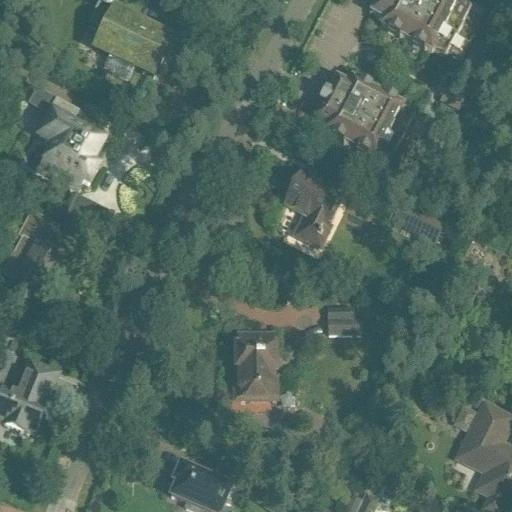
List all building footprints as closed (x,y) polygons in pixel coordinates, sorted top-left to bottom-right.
[(433,53),(446,60),(447,57),(460,63),(467,48),(469,49),(474,38),(473,37),(481,22),(469,16),(470,13),(458,6),(460,3),(453,0),(375,0),(379,2),(371,17),(383,23),(380,29),(386,32),(385,34),(400,41),(401,40),(411,45),(410,47),(425,54),(426,53),(432,56),(433,53)] [(487,26),(507,36),(505,41),(510,44),(511,39),(511,17),(508,15),(511,4),(511,0),(501,0),(496,10),(487,26)] [(98,7),(88,26),(101,33),(90,54),(153,87),(175,43),(113,11),(111,13),(98,7)] [(377,160),(390,166),(391,163),(404,170),(412,155),(413,155),(419,144),(417,144),(425,128),(413,122),(414,119),(402,112),(404,109),(398,106),(398,105),(383,97),(383,99),(373,93),(373,92),(359,84),(358,86),(352,82),(349,88),(336,82),(328,97),(325,95),(319,106),(323,108),(315,123),(327,129),(324,136),(330,139),(330,140),(344,148),(345,146),(355,152),(354,153),(369,161),(370,160),(376,163),(377,160)] [(108,145),(74,125),(79,116),(56,102),(47,119),(34,143),(48,151),(40,166),(41,167),(37,176),(78,199),(83,190),(89,194),(102,170),(96,166),(108,145)] [(285,210),(304,220),(295,239),(322,253),(333,230),(329,228),(344,196),(302,176),(285,210)] [(21,242),(2,279),(15,286),(46,302),(68,263),(76,247),(56,237),(59,230),(32,215),(18,240),(21,242)] [(361,311),(327,311),(327,341),(361,341),(361,311)] [(273,379),(273,341),(236,341),(236,348),(232,348),(232,402),(277,402),(277,379),(273,379)] [(429,351),(421,367),(443,377),(451,361),(429,351)] [(3,428),(28,438),(29,436),(35,438),(60,378),(28,365),(15,395),(2,389),(11,365),(0,360),(0,424),(4,426),(3,428)] [(478,494),(489,499),(482,511),(501,511),(504,507),(511,510),(511,454),(500,449),(511,425),(511,422),(485,409),(459,463),(487,477),(478,494)] [(467,437),(477,417),(462,410),(452,430),(467,437)] [(180,468),(173,485),(176,487),(170,500),(187,508),(185,511),(222,511),(231,492),(235,494),(242,477),(219,467),(213,482),(180,468)] [(376,511),(379,507),(380,504),(365,497),(362,505),(349,499),(343,511),(376,511)]
